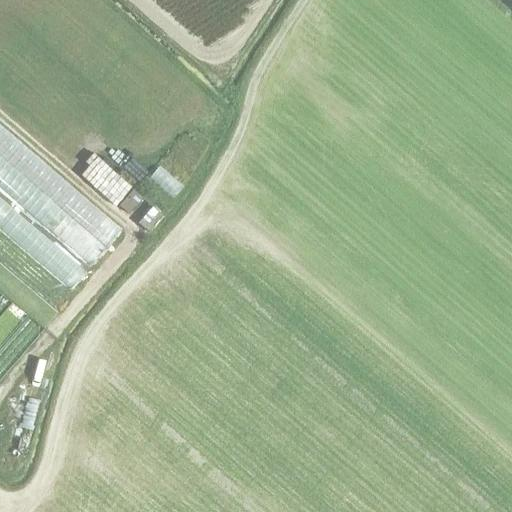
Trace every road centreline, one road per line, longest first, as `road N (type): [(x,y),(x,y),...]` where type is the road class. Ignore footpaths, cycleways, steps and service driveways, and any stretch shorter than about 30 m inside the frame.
road 1 (track): [(217,76),(247,105),(238,133),(188,219),(83,340),(38,499),(15,504),(0,491)]
road 2 (track): [(268,0),(217,76),(133,0)]
